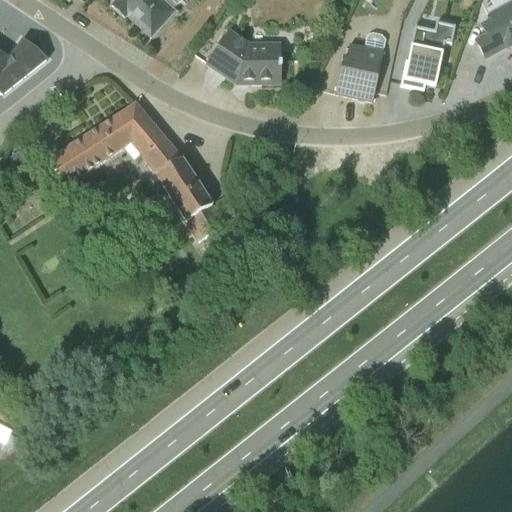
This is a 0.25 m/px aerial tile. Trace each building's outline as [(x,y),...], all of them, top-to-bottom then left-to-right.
[(115,0),(109,8),(123,22),(126,20),(150,42),(168,22),(169,23),(176,16),(171,11),(158,0),(115,0)] [(158,0),(171,11),(181,0),(158,0)] [(475,44),(484,61),(505,49),(506,50),(507,49),(508,47),(511,44),(511,6),(487,20),(488,22),(478,27),(484,39),(475,44)] [(404,65),(399,89),(422,94),(424,82),(434,84),(443,45),(449,47),(453,30),(434,26),(432,34),(412,30),(405,66),(404,65)] [(228,33),(203,68),(235,89),(279,89),(278,46),(248,47),(228,33)] [(341,60),(333,99),(370,105),(379,54),(381,54),(383,42),(380,38),(370,35),(365,38),(362,50),(348,47),(345,61),(341,60)] [(0,95),(44,62),(20,44),(6,63),(0,58),(0,95)] [(133,108),(46,164),(62,191),(129,148),(154,179),(196,246),(222,229),(223,229),(179,161),(133,108)] [(17,176),(28,169),(17,154),(7,161),(17,176)]
